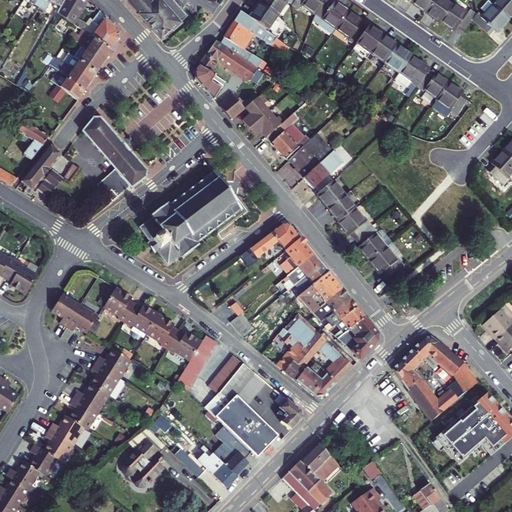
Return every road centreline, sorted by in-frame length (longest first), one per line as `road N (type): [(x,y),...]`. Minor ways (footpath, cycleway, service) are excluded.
road 1 (residential): [(322,417),(173,296)]
road 2 (residential): [(220,128),(81,240)]
road 3 (residential): [(397,341),(290,207)]
road 4 (residential): [(173,296),(290,207)]
road 5 (residential): [(368,0),(478,78)]
road 6 (tertiary): [(322,417),(228,511)]
road 7 (residential): [(153,52),(60,138)]
road 8 (unknown): [(357,381),(433,478)]
